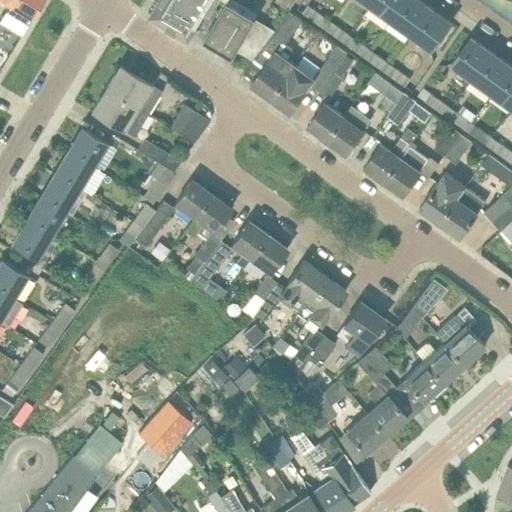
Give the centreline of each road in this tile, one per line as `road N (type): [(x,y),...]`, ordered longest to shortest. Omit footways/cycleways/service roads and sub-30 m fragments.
road 1 (unclassified): [(245,108),(219,145),(230,175),(358,269),(395,269),(418,234)]
road 2 (residential): [(418,234),(245,108)]
road 3 (residential): [(0,177),(103,6)]
road 4 (residential): [(245,108),(103,6)]
road 5 (residential): [(415,477),(511,390)]
